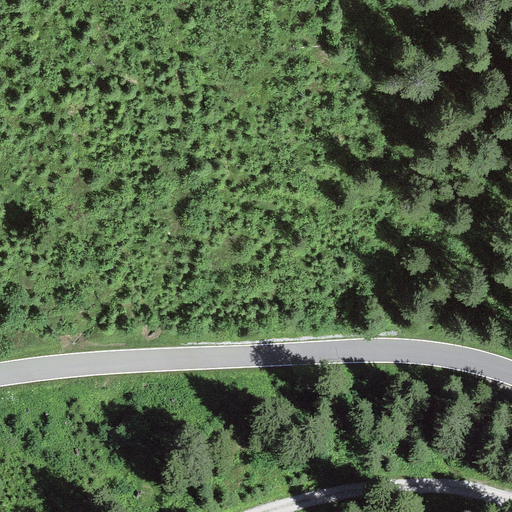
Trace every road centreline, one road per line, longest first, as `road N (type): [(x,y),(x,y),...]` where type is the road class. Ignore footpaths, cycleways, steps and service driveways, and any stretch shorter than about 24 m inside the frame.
road 1 (tertiary): [(511,372),(383,349),(0,374)]
road 2 (track): [(283,511),(387,489),(483,496),(511,508)]
